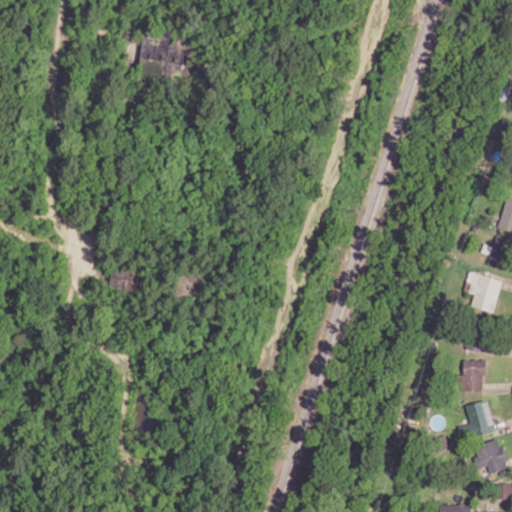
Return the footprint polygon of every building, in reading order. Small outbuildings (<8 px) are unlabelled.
[(143,59),(189,58),(188,36),(142,37),(143,59)] [(499,227),(511,230),(511,197),(506,196),(499,227)] [(488,264),(504,268),(511,241),(511,239),(496,235),(488,264)] [(111,266),(111,289),(137,290),(137,267),(111,266)] [(475,294),(471,305),(493,312),(503,281),(470,271),(464,290),(475,294)] [(485,351),(486,336),(470,335),(470,350),(485,351)] [(461,390),(483,389),(483,375),(487,375),(486,359),(464,359),(464,373),(460,373),(461,390)] [(466,404),(470,423),(459,425),(462,438),(494,432),(488,400),(466,404)] [(476,446),(479,455),(474,457),(478,468),(487,464),(490,473),(509,467),(499,438),(476,446)] [(511,499),(511,493),(511,482),(496,482),(495,498),(511,499)] [(471,511),(472,504),(440,503),(440,511),(471,511)]
